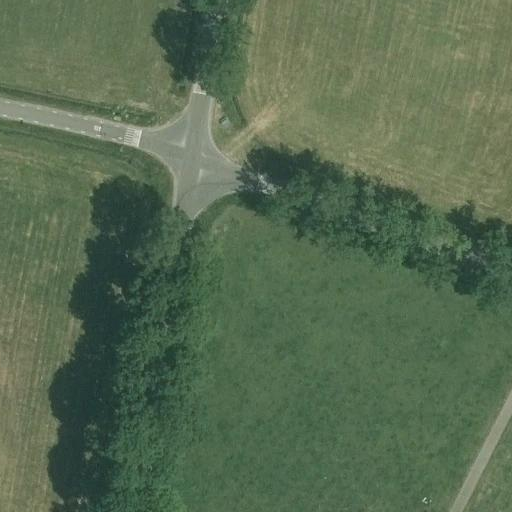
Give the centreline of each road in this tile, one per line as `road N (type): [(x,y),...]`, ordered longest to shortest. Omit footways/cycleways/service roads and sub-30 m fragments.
road 1 (tertiary): [(130,511),(192,160)]
road 2 (tertiary): [(511,269),(192,160)]
road 3 (tertiary): [(0,110),(192,160)]
road 4 (tertiary): [(192,160),(218,0)]
